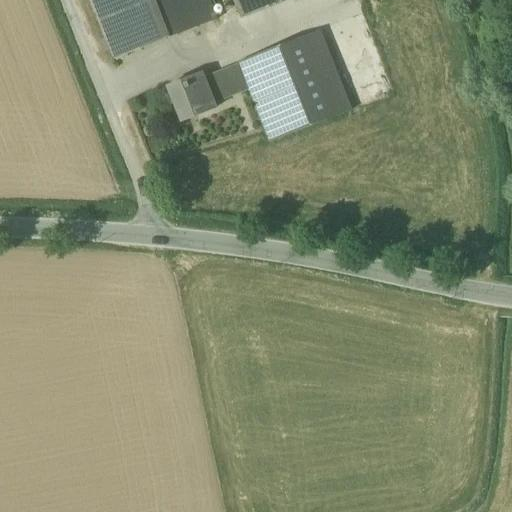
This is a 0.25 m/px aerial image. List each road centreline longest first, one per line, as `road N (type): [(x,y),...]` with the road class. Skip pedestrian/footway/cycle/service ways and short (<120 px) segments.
road 1 (tertiary): [(511,300),(276,251),(0,229)]
road 2 (track): [(68,0),(165,238)]
